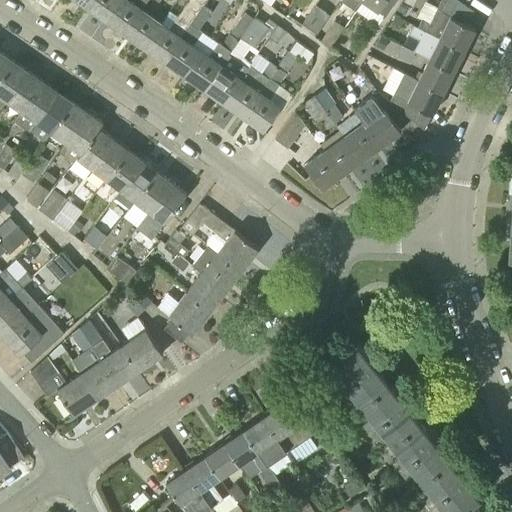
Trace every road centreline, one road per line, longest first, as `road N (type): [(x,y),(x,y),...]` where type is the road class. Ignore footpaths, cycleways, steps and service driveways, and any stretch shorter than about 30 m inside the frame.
road 1 (residential): [(344,245),(306,227),(0,10)]
road 2 (residential): [(69,473),(325,296),(344,245)]
road 3 (residential): [(511,447),(456,286),(448,238)]
road 4 (residential): [(448,238),(455,193),(511,48)]
